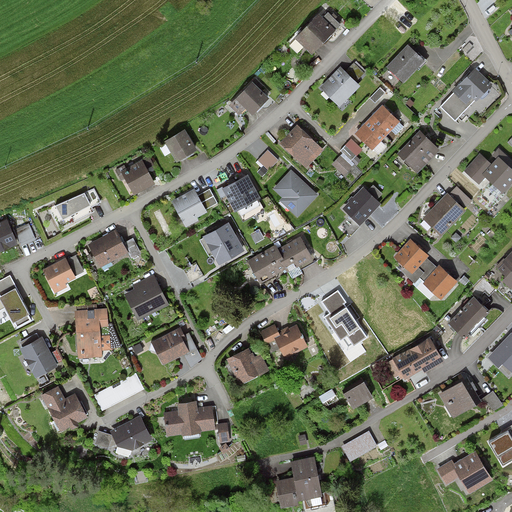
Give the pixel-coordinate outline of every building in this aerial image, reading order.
[(334,30),(319,16),(298,38),(313,52),(334,30)] [(424,60),(409,45),(388,67),(403,82),(424,60)] [(353,63),(345,71),(356,82),(365,73),(353,63)] [(345,71),(340,67),(320,88),(340,106),(360,85),(356,82),(345,71)] [(493,86),(476,69),(454,92),(455,93),(466,104),(472,98),(476,101),(477,102),(493,86)] [(267,99),(252,84),(238,99),(253,113),(267,99)] [(383,84),(370,98),(376,103),(389,89),(383,84)] [(455,121),(476,101),(472,98),(466,104),(455,93),(441,107),(455,121)] [(410,99),(406,104),(411,107),(414,103),(410,99)] [(400,121),(383,105),(356,134),(373,149),(400,121)] [(322,149),(297,126),(281,143),(306,166),(322,149)] [(196,150),(184,131),(166,142),(177,161),(196,150)] [(439,150),(420,132),(399,154),(417,172),(439,150)] [(351,139),(345,145),(356,156),(357,156),(363,150),(351,139)] [(356,156),(345,145),(340,151),(351,161),(352,160),(356,156)] [(511,160),(499,149),(489,161),(492,164),(484,173),(486,176),(505,192),(511,184),(511,160)] [(268,150),(257,161),(268,171),(279,160),(268,150)] [(484,173),(492,164),(489,161),(480,153),(464,170),(479,184),(486,176),(484,173)] [(341,156),(332,165),(344,176),(352,167),(341,156)] [(356,156),(352,160),(357,165),(361,161),(356,156)] [(154,184),(142,161),(122,172),(134,195),(154,184)] [(317,195),(291,171),(274,188),(285,198),(282,201),(298,216),(317,195)] [(261,199),(248,175),(223,188),(236,212),(261,199)] [(457,187),(450,195),(465,209),(472,201),(457,187)] [(198,195),(194,189),(172,201),(186,227),(199,221),(197,217),(207,212),(198,195)] [(210,189),(198,195),(206,210),(218,203),(210,189)] [(379,204),(364,189),(344,209),(360,224),(379,204)] [(94,190),(37,213),(48,238),(61,231),(60,228),(92,211),(90,206),(99,201),(94,190)] [(450,195),(448,193),(423,219),(442,237),(466,211),(465,209),(450,195)] [(0,250),(15,244),(6,222),(0,224),(0,250)] [(229,223),(205,236),(220,263),(243,249),(229,223)] [(29,224),(14,229),(20,246),(36,240),(29,224)] [(259,229),(250,234),(255,244),(264,239),(259,229)] [(123,243),(116,230),(89,244),(101,267),(128,253),(123,243)] [(456,233),(451,238),(456,243),(461,238),(456,233)] [(133,238),(123,243),(128,253),(131,259),(142,254),(133,238)] [(275,248),(250,262),(261,280),(285,266),(288,270),(309,257),(298,239),(277,251),(275,248)] [(429,256),(410,239),(394,258),(405,268),(413,274),(427,258),(429,256)] [(511,254),(500,267),(511,278),(511,254)] [(75,255),(66,260),(74,276),(84,271),(75,255)] [(66,260),(65,258),(43,270),(53,288),(56,293),(67,287),(65,283),(74,279),(73,278),(75,277),(74,276),(66,260)] [(437,267),(427,258),(413,274),(405,268),(402,272),(415,284),(420,278),(425,281),(437,267)] [(457,281),(439,266),(437,267),(425,281),(424,283),(442,299),(457,281)] [(134,289),(124,294),(138,321),(169,305),(153,275),(132,285),(134,289)] [(465,276),(460,281),(465,286),(470,281),(465,276)] [(32,321),(15,289),(1,296),(0,294),(0,324),(12,319),(17,328),(32,321)] [(368,336),(338,289),(316,303),(346,350),(368,336)] [(488,312),(474,299),(451,323),(465,336),(488,312)] [(107,309),(75,311),(76,333),(100,331),(100,327),(108,327),(107,309)] [(308,348),(297,324),(279,332),(276,324),(260,331),(266,344),(276,339),(285,358),(308,348)] [(189,352),(177,329),(151,342),(163,365),(189,352)] [(100,334),(100,331),(76,333),(78,359),(102,357),(102,351),(113,350),(111,333),(100,334)] [(511,335),(491,356),(500,366),(504,362),(511,369),(511,335)] [(55,365),(41,339),(23,349),(36,375),(55,365)] [(440,358),(430,340),(396,359),(406,377),(440,358)] [(141,343),(132,347),(136,354),(144,350),(141,343)] [(254,357),(250,349),(227,359),(239,385),(269,371),(261,354),(254,357)] [(372,398),(365,384),(348,394),(355,407),(372,398)] [(475,406),(463,384),(442,395),(454,417),(475,406)] [(64,401),(56,387),(40,395),(60,433),(87,419),(75,395),(64,401)] [(332,388),(319,396),(323,404),(337,396),(332,388)] [(502,405),(493,391),(482,399),(493,410),(502,405)] [(216,430),(213,407),(197,409),(196,402),(178,404),(179,412),(163,414),(166,436),(182,434),(183,436),(201,434),(201,432),(216,430)] [(153,440),(140,416),(111,432),(119,448),(132,451),(153,440)] [(228,423),(217,424),(219,443),(230,442),(228,423)] [(511,429),(489,442),(503,464),(511,459),(511,429)] [(99,431),(95,444),(108,448),(112,435),(99,431)] [(378,445),(370,431),(342,447),(350,461),(378,445)] [(305,434),(299,436),(301,445),(307,444),(305,434)] [(226,444),(219,448),(223,454),(230,449),(226,444)] [(491,479),(476,453),(454,466),(460,476),(469,491),(491,479)] [(323,497),(315,457),(292,461),(295,478),(276,482),(281,510),(299,506),(298,502),(323,497)] [(439,469),(447,483),(460,476),(454,466),(452,462),(439,469)]
